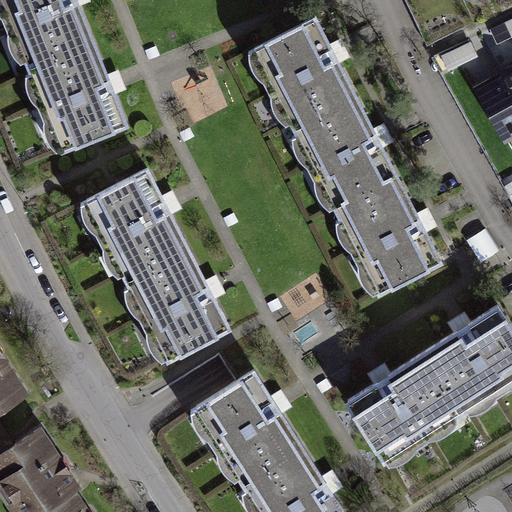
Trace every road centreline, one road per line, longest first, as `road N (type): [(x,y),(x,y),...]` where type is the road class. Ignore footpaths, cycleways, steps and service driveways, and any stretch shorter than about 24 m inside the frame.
road 1 (residential): [(172,511),(62,334),(0,203)]
road 2 (residential): [(511,222),(389,0)]
